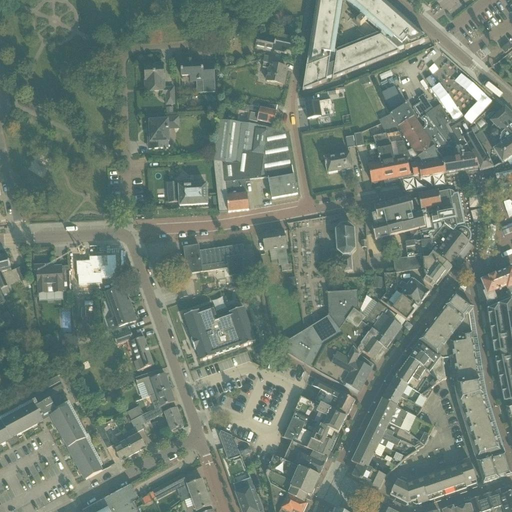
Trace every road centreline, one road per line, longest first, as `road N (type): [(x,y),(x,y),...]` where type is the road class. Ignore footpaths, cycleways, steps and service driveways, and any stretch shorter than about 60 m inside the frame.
road 1 (residential): [(129,237),(128,58),(191,43),(222,0)]
road 2 (residential): [(306,212),(292,98),(309,0)]
road 3 (residential): [(198,436),(129,237)]
road 4 (residential): [(129,237),(306,212)]
road 5 (residential): [(61,511),(198,436)]
road 6 (residential): [(511,102),(396,0)]
